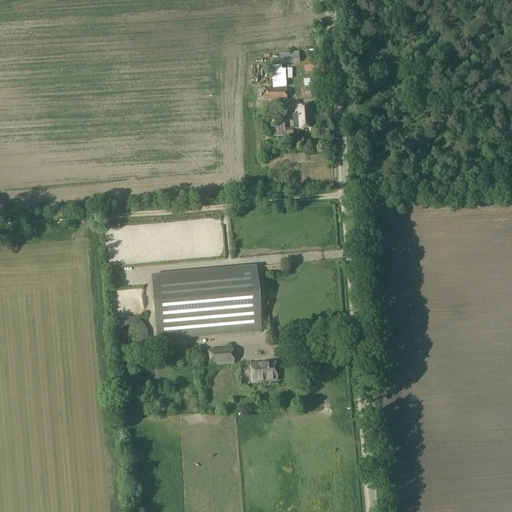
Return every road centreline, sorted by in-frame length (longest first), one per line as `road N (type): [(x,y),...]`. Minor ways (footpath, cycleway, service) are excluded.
road 1 (unclassified): [(373,511),(329,0)]
road 2 (track): [(0,225),(346,194)]
